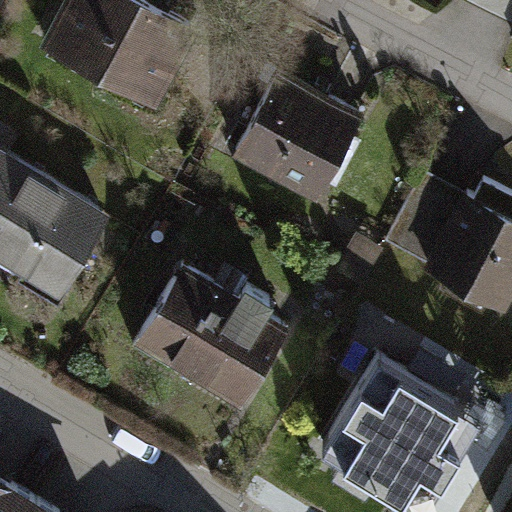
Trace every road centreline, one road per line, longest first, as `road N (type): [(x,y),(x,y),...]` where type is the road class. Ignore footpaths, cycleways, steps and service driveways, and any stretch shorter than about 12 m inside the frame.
road 1 (residential): [(217,511),(0,377)]
road 2 (residential): [(327,0),(511,96)]
